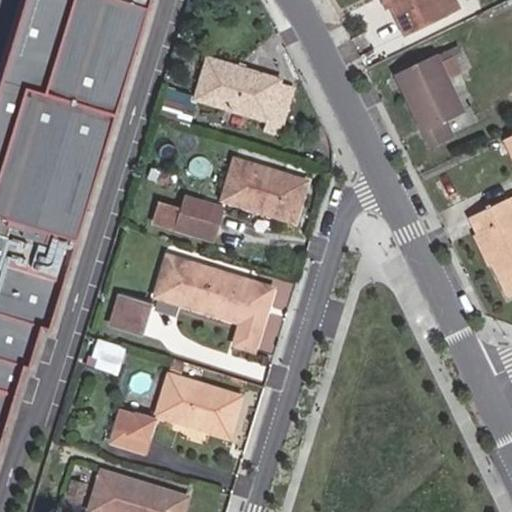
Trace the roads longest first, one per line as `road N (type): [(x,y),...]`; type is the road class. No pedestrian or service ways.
road 1 (residential): [(386,187),(364,198),(341,230),(254,511)]
road 2 (residential): [(386,187),(481,380)]
road 3 (residential): [(295,0),(386,187)]
